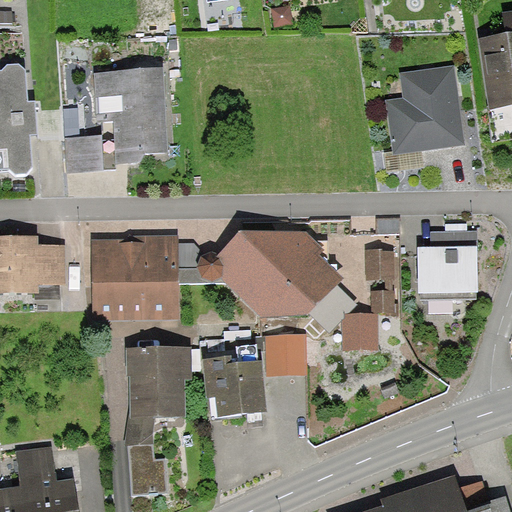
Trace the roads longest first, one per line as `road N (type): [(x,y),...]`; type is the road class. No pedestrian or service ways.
road 1 (residential): [(511,203),(0,209)]
road 2 (primary): [(493,412),(249,511)]
road 3 (residential): [(511,291),(494,352),(493,412)]
